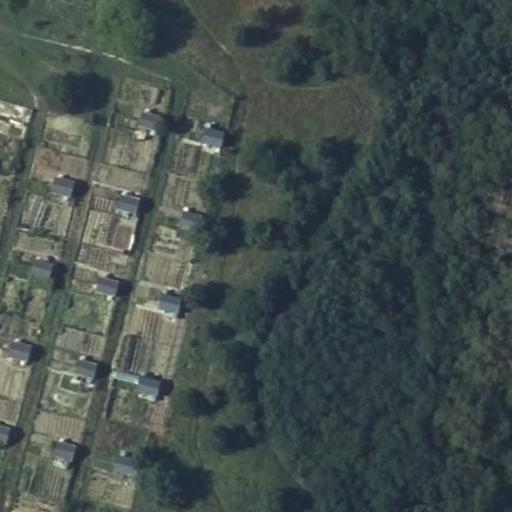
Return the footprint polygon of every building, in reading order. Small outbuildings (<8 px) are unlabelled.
[(160,117),(141,112),(137,129),(156,134),(160,117)] [(221,148),(225,132),(204,126),(200,143),(221,148)] [(74,183),(54,178),(50,194),(69,199),(74,183)] [(139,200),(120,195),(115,212),(134,217),(139,200)] [(199,232),(203,216),(183,211),(179,228),(199,232)] [(52,265),(33,260),(28,276),(47,281),(52,265)] [(119,283),(100,278),(95,295),(115,300),(119,283)] [(157,309),(177,317),(183,299),(163,292),(157,309)] [(30,348),(11,343),(7,359),(26,364),(30,348)] [(97,366),(78,361),(73,377),(93,382),(97,366)] [(157,396),(160,380),(138,377),(136,393),(157,396)] [(9,429),(0,426),(0,444),(5,446),(9,429)] [(76,447),(56,442),(52,458),(71,464),(76,447)] [(119,457),(114,471),(137,479),(142,464),(119,457)]
